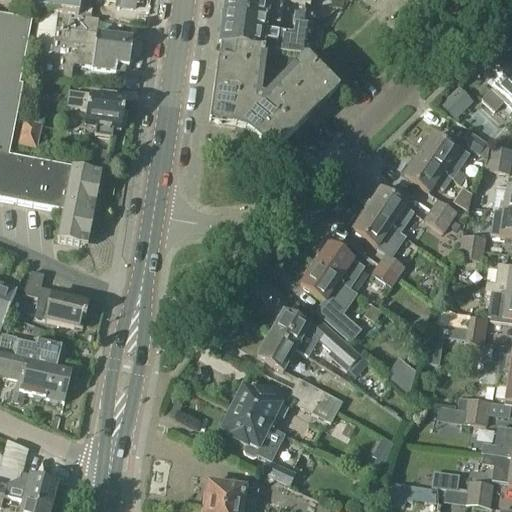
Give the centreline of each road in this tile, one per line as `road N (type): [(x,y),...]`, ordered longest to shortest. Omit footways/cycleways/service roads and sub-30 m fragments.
road 1 (residential): [(495,0),(278,211),(234,226),(150,220)]
road 2 (secondary): [(108,471),(150,220)]
road 3 (secondary): [(150,220),(184,0)]
